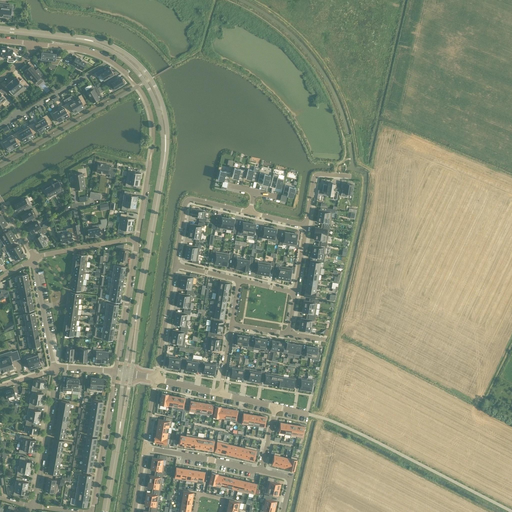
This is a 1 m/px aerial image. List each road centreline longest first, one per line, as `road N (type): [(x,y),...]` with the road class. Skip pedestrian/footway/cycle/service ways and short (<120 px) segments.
road 1 (tertiary): [(127,374),(164,158),(159,104),(137,66),(112,47),(0,29)]
road 2 (residential): [(115,372),(91,511)]
road 3 (residential): [(33,507),(53,369)]
road 4 (tertiary): [(104,511),(127,374)]
road 5 (residential): [(137,240),(115,372)]
road 6 (residential): [(249,212),(187,200),(174,265)]
road 7 (residential): [(110,61),(0,126)]
